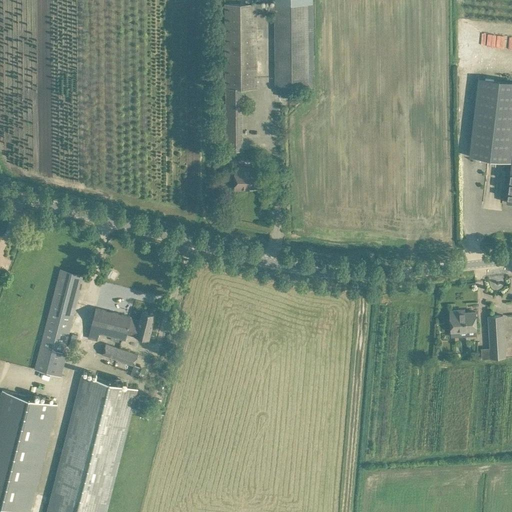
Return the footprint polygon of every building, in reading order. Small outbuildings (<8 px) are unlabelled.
[(275,0),(275,3),(224,3),(225,88),(241,87),(257,87),(256,10),(275,10),(276,87),(280,87),(290,87),(314,86),(313,0),(275,0)] [(511,161),(508,192),(507,202),(511,202),(511,80),(479,76),(470,156),(511,161)] [(225,99),(226,150),(242,150),(241,99),(225,99)] [(235,167),(235,179),(235,189),(244,189),(244,186),(260,186),(260,166),(235,167)] [(61,268),(58,277),(41,344),(35,369),(62,376),(68,352),(64,351),(84,274),(61,268)] [(143,310),(140,321),(131,318),(132,316),(96,307),(88,337),(98,339),(99,332),(126,339),(127,333),(149,339),(155,313),(143,310)] [(459,312),(459,309),(450,310),(451,330),(477,329),(476,311),(459,312)] [(489,315),(492,357),(506,356),(503,314),(489,315)] [(131,373),(132,373),(132,375),(139,377),(142,366),(135,364),(139,354),(107,343),(103,355),(134,364),(131,373)] [(151,358),(150,362),(153,365),(158,364),(159,359),(155,356),(151,358)] [(105,511),(137,388),(83,374),(47,511),(105,511)] [(58,403),(2,388),(0,394),(0,504),(30,511),(58,403)]
